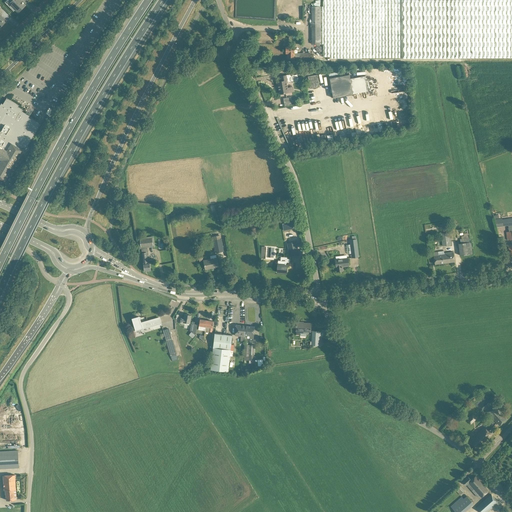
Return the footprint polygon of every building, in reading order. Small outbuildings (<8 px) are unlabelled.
[(19,0),(13,0),(10,4),(14,8),(12,10),(16,14),(25,5),(23,4),(24,3),(23,2),(22,3),(19,0)] [(402,58),(490,58),(511,57),(511,0),(322,0),(323,6),(312,7),(312,44),(323,44),(323,57),(330,57),(330,58),(402,58)] [(294,46),(286,46),(286,53),(288,53),(288,58),(298,58),(298,60),(311,60),(311,53),(297,53),(294,53),(294,49),(294,46)] [(329,73),(330,79),(333,98),(353,94),(368,91),(365,76),(350,79),(350,75),(339,77),(338,72),(329,73)] [(280,76),(281,81),(286,80),(286,82),(299,80),(297,74),(294,75),(294,74),(280,76)] [(308,76),(309,83),(310,88),(320,87),(318,74),(308,76)] [(277,85),(278,85),(280,94),(288,92),(286,82),(286,80),(281,81),(276,82),(277,85)] [(0,157),(2,159),(0,162),(0,177),(5,181),(23,150),(22,149),(23,147),(25,147),(26,146),(27,147),(28,145),(38,128),(39,126),(38,125),(39,124),(37,122),(29,117),(25,115),(26,114),(22,112),(21,111),(22,109),(18,107),(16,106),(17,105),(16,104),(16,103),(10,100),(8,99),(7,101),(6,100),(4,103),(3,104),(2,106),(0,105),(0,157)] [(380,120),(389,119),(387,112),(379,113),(380,120)] [(511,239),(511,217),(502,219),(503,226),(508,225),(509,231),(509,232),(507,232),(506,232),(507,240),(511,239)] [(449,232),(441,234),(443,246),(451,245),(450,241),(453,240),(452,232),(449,232)] [(214,236),(215,240),(213,240),(216,253),(224,251),(221,238),(220,238),(219,235),(214,236)] [(459,243),(459,250),(460,255),(472,254),(470,238),(460,239),(461,243),(459,243)] [(350,240),(350,244),(352,258),(359,257),(357,239),(350,240)] [(296,241),(291,242),(287,243),(289,256),(299,255),(296,241)] [(144,247),(144,249),(141,249),(144,271),(151,270),(150,263),(148,263),(147,252),(148,252),(148,248),(148,246),(144,247)] [(433,252),(434,259),(435,264),(455,261),(453,252),(444,253),(443,251),(433,252)] [(204,261),(204,264),(205,268),(214,266),(214,267),(219,267),(217,258),(204,261)] [(277,272),(287,273),(287,265),(287,263),(290,263),(290,259),(287,258),(287,261),(278,260),(277,272)] [(349,266),(348,258),(335,260),(336,267),(337,271),(343,271),(342,266),(349,266)] [(180,323),(181,324),(185,324),(185,322),(190,323),(191,315),(185,314),(184,319),(181,318),(180,323)] [(136,331),(162,323),(160,317),(141,322),(139,315),(132,318),(136,331)] [(206,320),(205,331),(212,332),(213,321),(206,320)] [(297,322),(296,334),(301,334),(301,331),(310,331),(311,323),(301,323),(301,322),(297,322)] [(236,325),(236,330),(235,336),(241,336),(241,339),(244,340),(244,337),(245,326),(236,325)] [(245,326),(244,337),(254,338),(255,327),(245,326)] [(228,371),(230,350),(233,351),(234,345),(231,344),(232,340),(232,335),(223,334),(215,333),(212,333),(212,334),(212,341),(210,347),(213,348),(213,350),(212,355),(212,361),(211,369),(228,371)] [(254,345),(245,345),(244,360),(254,360),(254,345)] [(487,412),(496,422),(500,425),(507,419),(494,405),(487,412)] [(471,425),(477,420),(473,415),(467,421),(471,425)] [(484,427),(469,442),(476,450),(492,435),(484,427)] [(18,451),(0,451),(0,468),(19,467),(18,451)] [(3,475),(4,490),(6,490),(6,500),(16,499),(15,475),(3,475)] [(481,497),(488,491),(475,476),(471,480),(468,477),(463,482),(466,485),(469,482),(474,488),(472,490),(477,497),(479,495),(481,497)] [(460,486),(456,489),(456,490),(460,495),(464,491),(460,486)] [(491,494),(480,504),(476,507),(480,511),(486,511),(498,502),(491,494)] [(467,496),(464,499),(470,506),(473,504),(467,496)]
